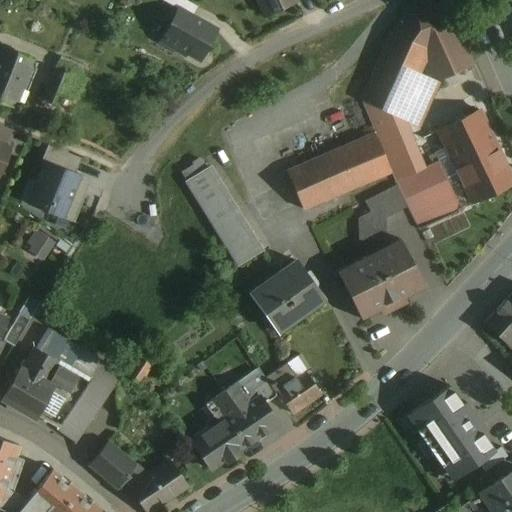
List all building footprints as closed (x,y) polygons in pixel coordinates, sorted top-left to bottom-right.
[(295,0),(257,0),(264,15),(296,1),(295,0)] [(421,0),(412,0),(390,32),(359,100),(373,133),(389,172),(394,181),(418,169),(397,118),(422,63),(430,82),(471,64),(447,11),(421,0)] [(215,30),(176,9),(160,38),(173,45),(171,49),(184,56),(186,53),(199,60),(215,30)] [(0,47),(0,102),(12,108),(31,60),(0,47)] [(53,69),(41,99),(58,105),(63,94),(73,98),(81,81),(75,78),(80,66),(59,57),(54,69),(53,69)] [(511,181),(478,112),(437,132),(448,155),(457,173),(470,201),(511,181)] [(11,131),(0,126),(0,141),(6,144),(11,131)] [(373,133),(285,171),(302,210),(389,172),(373,133)] [(44,149),(33,145),(28,156),(39,160),(44,149)] [(41,161),(43,162),(43,161),(75,174),(81,159),(48,145),(41,161)] [(418,169),(394,181),(395,185),(405,207),(417,230),(460,210),(445,179),(457,173),(448,155),(418,169)] [(75,174),(43,161),(43,162),(26,204),(73,222),(88,186),(78,182),(80,176),(75,174)] [(246,233),(206,168),(185,180),(237,265),(261,250),(250,231),(246,233)] [(395,185),(363,201),(368,212),(356,218),(357,240),(384,241),(384,218),(405,207),(395,185)] [(51,242),(34,231),(26,243),(44,254),(51,242)] [(399,240),(336,272),(359,317),(359,318),(359,319),(422,287),(399,241),(399,240)] [(322,300),(294,261),(280,270),(284,275),(252,298),(276,332),(322,300)] [(511,291),(482,323),(507,346),(511,340),(511,291)] [(18,314),(2,341),(12,347),(28,320),(18,314)] [(32,348),(20,369),(19,368),(1,400),(32,417),(36,410),(50,386),(44,382),(56,363),(56,361),(32,348)] [(101,361),(80,348),(67,369),(88,382),(101,361)] [(137,356),(124,376),(137,387),(151,365),(137,356)] [(60,424),(56,430),(76,443),(121,374),(101,361),(88,382),(60,424)] [(67,369),(56,363),(44,382),(50,386),(36,410),(60,424),(88,382),(67,369)] [(304,372),(294,379),(284,364),(263,378),(273,393),(275,392),(290,414),(319,395),(304,372)] [(255,365),(246,370),(248,374),(257,369),(255,365)] [(263,378),(257,369),(248,374),(204,403),(218,424),(238,411),(256,438),(276,425),(262,404),(275,396),(273,393),(263,378)] [(461,404),(448,386),(406,416),(451,481),(494,451),(481,432),(484,430),(465,402),(461,404)] [(218,424),(191,442),(208,468),(236,449),(237,451),(256,438),(238,411),(218,424)] [(0,497),(18,446),(0,439),(0,497)] [(148,474),(107,442),(87,466),(115,488),(123,478),(129,487),(148,474)] [(148,474),(129,487),(146,511),(185,485),(168,461),(148,474)] [(103,511),(51,469),(15,511),(103,511)] [(511,511),(511,469),(478,492),(491,511),(511,511)]
